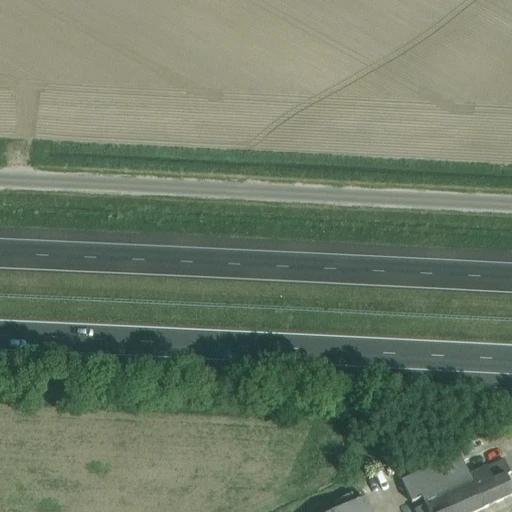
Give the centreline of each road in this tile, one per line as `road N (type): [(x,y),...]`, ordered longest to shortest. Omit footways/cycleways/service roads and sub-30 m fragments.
road 1 (unclassified): [(0,179),(511,206)]
road 2 (motorway): [(511,280),(0,257)]
road 3 (motorway): [(0,338),(511,358)]
